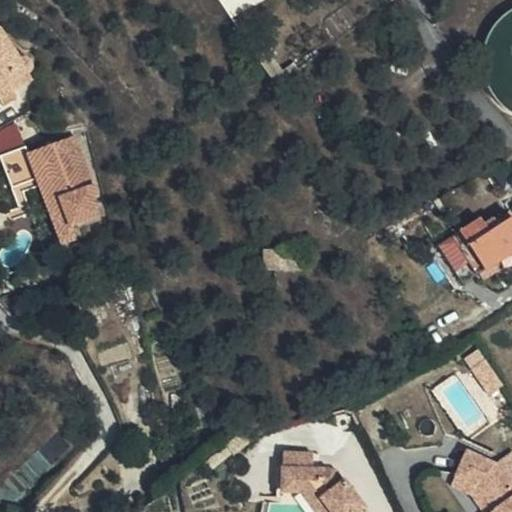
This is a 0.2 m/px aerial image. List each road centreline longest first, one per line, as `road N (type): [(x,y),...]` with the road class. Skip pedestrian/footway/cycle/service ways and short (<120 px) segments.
road 1 (residential): [(41,511),(112,431),(75,353),(0,320)]
road 2 (residential): [(511,142),(452,66),(418,0)]
